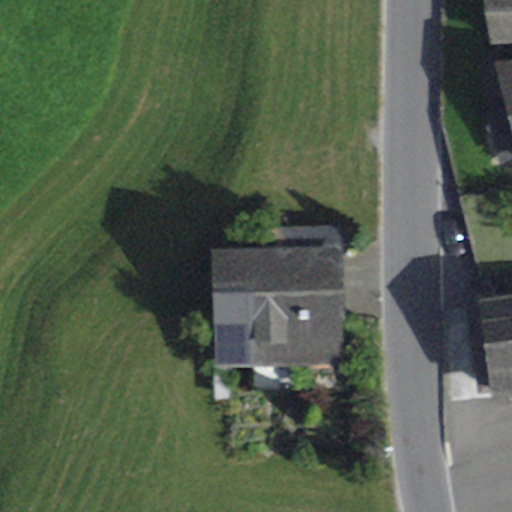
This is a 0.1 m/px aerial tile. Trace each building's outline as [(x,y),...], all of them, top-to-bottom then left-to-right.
[(511,0),(488,0),(495,45),(511,42),(511,0)] [(511,54),(501,55),(503,70),(500,71),(511,109),(511,112),(490,120),(495,134),(511,128),(511,54)] [(503,160),(511,156),(511,128),(495,134),(503,160)] [(245,325),(246,362),(337,359),(334,294),(340,294),(338,259),(334,259),(333,234),(281,235),(282,260),(223,262),(225,326),(227,326),(245,325)] [(511,395),(511,303),(487,307),(499,397),(511,395)] [(489,398),(499,397),(487,307),(477,308),(489,398)] [(229,363),(246,362),(245,325),(227,326),(229,363)]
